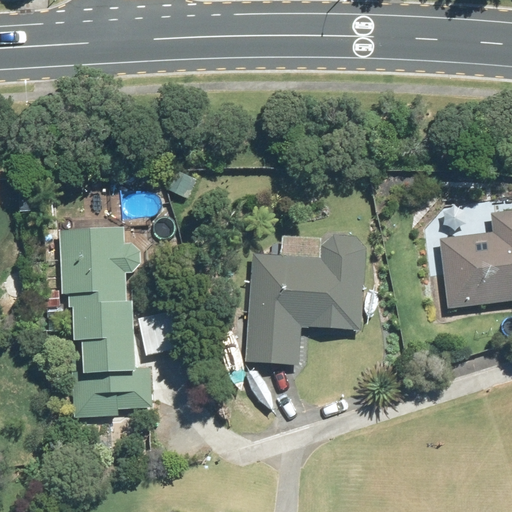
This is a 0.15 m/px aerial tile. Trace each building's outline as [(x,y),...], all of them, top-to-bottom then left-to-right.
[(169,157),(155,180),(185,199),(200,176),(169,157)] [(492,228),(440,235),(448,305),(511,296),(511,207),(490,210),(492,228)] [(72,334),(79,334),(79,355),(72,356),(72,413),(118,412),(118,404),(150,403),(150,363),(131,363),(132,296),(124,296),(123,268),(131,267),(139,258),(138,246),(131,239),(123,239),(122,222),(58,223),(59,291),(71,290),(72,334)] [(251,251),(244,357),(297,361),(300,321),(359,325),(364,246),(353,233),(330,231),(320,242),(319,255),(251,251)] [(58,288),(44,289),(44,304),(59,303),(58,288)] [(176,309),(137,317),(145,352),(183,344),(176,309)]
